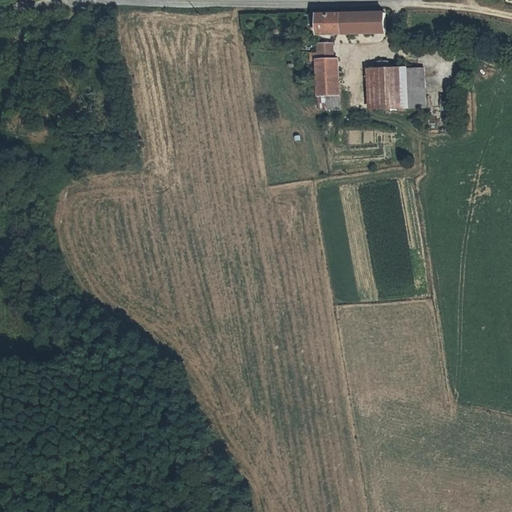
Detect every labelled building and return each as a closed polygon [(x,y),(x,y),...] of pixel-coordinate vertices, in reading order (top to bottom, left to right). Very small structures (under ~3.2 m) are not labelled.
[(322,17),(323,34),(388,33),(387,16),(322,17)] [(318,61),(333,59),(332,43),(317,45),(318,54),(310,54),(311,62),(318,61)] [(318,61),(318,78),(340,75),(338,59),(333,59),(318,61)] [(372,86),(406,84),(405,66),(391,66),(390,59),(382,59),(383,67),(371,67),(372,86)] [(318,78),(322,97),(342,95),(340,75),(318,78)] [(406,84),(372,86),(373,105),(407,103),(406,84)]
